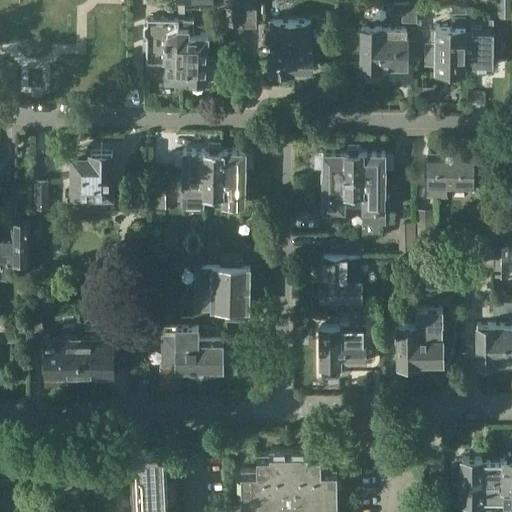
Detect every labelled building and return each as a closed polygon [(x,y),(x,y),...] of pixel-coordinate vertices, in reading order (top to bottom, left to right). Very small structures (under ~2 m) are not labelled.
[(224,0),(225,25),(242,25),(241,3),(241,0),(224,0)] [(241,0),(241,3),(242,25),(242,28),(257,27),(255,0),(241,0)] [(415,0),(387,0),(387,10),(401,10),(401,20),(416,20),(415,0)] [(496,14),(511,14),(511,9),(511,3),(511,0),(496,0),(497,9),(496,14)] [(181,62),(181,76),(186,76),(186,78),(207,79),(207,77),(212,77),(215,74),(216,59),(213,57),(207,57),(207,32),(194,32),(194,17),(184,17),(184,9),(184,2),(178,1),(178,17),(178,55),(180,55),(180,61),(181,62)] [(451,15),(451,24),(435,24),(435,49),(427,49),(427,64),(435,64),(435,67),(465,68),(465,66),(466,18),(466,16),(451,15)] [(178,17),(159,17),(147,17),(147,22),(144,25),(144,33),(147,36),(147,61),(166,61),(165,76),(181,76),(181,62),(180,61),(180,55),(178,55),(178,17)] [(466,18),(465,66),(492,66),(492,17),(466,18)] [(271,28),(263,28),(263,42),(271,42),(271,43),(271,46),(270,46),(269,67),(273,67),(273,75),(290,75),(290,67),(313,67),(313,20),(310,20),(271,19),(271,28)] [(383,26),(361,26),(361,68),(362,68),(361,72),(363,73),(366,74),(371,75),(374,75),(377,73),(380,72),(380,68),(381,68),(381,65),(406,65),(406,26),(383,26)] [(198,209),(198,208),(200,209),(200,204),(205,204),(205,172),(216,172),(216,167),(224,167),(224,149),(224,148),(222,148),(222,144),(219,141),(209,141),(207,143),(207,148),(205,148),(184,148),(183,151),(176,151),(176,164),(185,164),(184,203),(188,203),(188,208),(190,208),(190,209),(198,209)] [(394,150),(383,150),(363,150),(363,149),(361,149),(361,145),(358,143),(348,143),(346,145),(345,149),(344,149),(345,168),(353,168),(353,173),(362,173),(362,203),(363,234),(378,234),(378,223),(383,223),(384,205),(388,202),(388,191),(386,189),(386,167),(394,167),(394,150)] [(73,154),(72,192),(73,192),(73,207),(77,210),(107,210),(110,207),(111,192),(112,151),(91,150),(87,147),(77,146),(74,150),(74,154),(73,154)] [(245,149),(224,149),(224,167),(216,167),(216,172),(205,172),(205,204),(244,205),(244,190),(244,174),(245,174),(245,165),(252,165),(252,152),(245,152),(245,149)] [(345,168),(344,149),(343,150),(343,151),(322,151),(322,153),(315,153),(315,166),(322,166),(323,210),(345,209),(346,204),(362,203),(362,173),(353,173),(353,168),(345,168)] [(427,151),(426,196),(431,197),(440,197),(446,197),(446,187),(472,188),(473,168),(484,169),(484,155),(473,155),(474,152),(454,152),(454,151),(446,150),(446,151),(427,151)] [(49,180),(35,180),(36,208),(49,208),(49,180)] [(154,208),(166,208),(166,193),(154,193),(154,208)] [(13,223),(13,248),(1,248),(1,263),(8,262),(7,261),(23,261),(23,268),(31,268),(31,223),(13,223)] [(362,236),(329,235),(330,251),(362,251),(362,236)] [(464,242),(464,265),(493,265),(493,242),(464,242)] [(493,245),(493,259),(507,259),(507,245),(493,245)] [(224,264),(244,265),(244,254),(224,253),(224,264)] [(360,309),(360,296),(360,255),(324,256),(324,278),(321,278),(321,279),(315,280),(315,295),(321,295),(321,296),(337,296),(337,309),(360,309)] [(8,268),(8,262),(1,263),(0,262),(0,279),(14,279),(14,268),(8,268)] [(248,306),(248,291),(249,290),(249,282),(248,282),(249,265),(244,265),(224,264),(212,264),(212,272),(198,272),(197,299),(195,299),(195,301),(212,301),(211,307),(226,307),(226,315),(223,315),(223,316),(248,317),(248,316),(247,316),(247,308),(249,308),(249,306),(248,306)] [(151,283),(135,284),(135,304),(151,304),(151,283)] [(175,295),(152,295),(152,326),(175,325),(175,295)] [(380,326),(398,326),(398,361),(400,361),(400,368),(418,368),(418,361),(419,361),(419,359),(444,359),(444,306),(423,306),(423,307),(417,307),(417,308),(403,308),(403,302),(380,302),(380,326)] [(511,302),(492,303),(492,315),(508,314),(508,321),(477,322),(477,360),(495,360),(495,366),(511,366),(511,302)] [(129,307),(116,307),(116,329),(129,329),(129,307)] [(42,308),(30,309),(29,311),(30,330),(42,330),(42,308)] [(134,309),(134,329),(148,329),(148,309),(134,309)] [(379,314),(369,314),(369,322),(379,322),(379,314)] [(342,327),(342,324),(321,325),(321,363),(323,363),(322,370),(326,374),(337,374),(340,372),(340,363),(341,363),(341,361),(366,361),(365,326),(342,327)] [(0,341),(20,341),(20,326),(0,325),(0,341)] [(236,350),(222,350),(222,336),(200,337),(199,326),(176,326),(176,334),(162,334),(161,368),(160,368),(160,388),(177,388),(178,373),(223,373),(223,371),(236,371),(236,350)] [(80,337),(80,378),(99,378),(99,373),(113,373),(112,346),(117,346),(117,333),(107,333),(107,336),(80,337)] [(80,378),(80,337),(52,337),(42,337),(42,346),(46,346),(47,373),(60,373),(61,378),(80,378)] [(167,511),(165,449),(139,450),(138,448),(131,448),(130,450),(131,457),(129,457),(129,464),(131,464),(133,511),(167,511)] [(258,467),(242,468),(242,501),(245,501),(245,511),(334,511),(335,500),(338,500),(337,466),(321,466),(321,451),(308,451),(308,448),(271,448),(271,451),(257,452),(258,467)] [(504,459),(487,460),(487,478),(503,477),(504,497),(511,496),(511,452),(510,452),(506,457),(504,457),(504,459)] [(487,478),(487,460),(482,460),(482,457),(463,457),(463,459),(453,459),(453,479),(461,479),(461,501),(484,501),(484,497),(504,497),(503,477),(487,478)]
